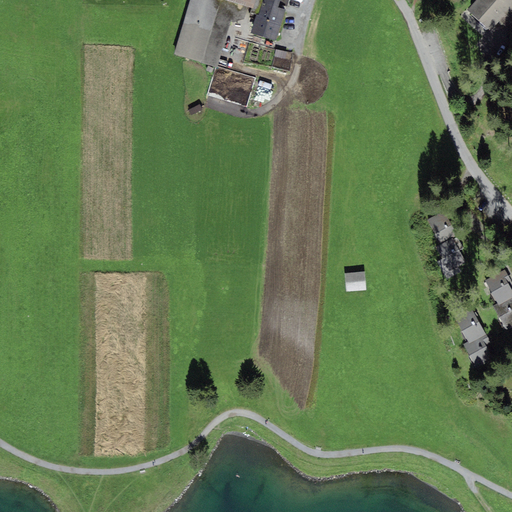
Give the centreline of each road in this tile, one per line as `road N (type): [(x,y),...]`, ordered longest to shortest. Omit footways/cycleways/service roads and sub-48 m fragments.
road 1 (track): [(511,494),(414,450),(314,453),(252,413),(224,416),(191,448),(126,472),(54,468),(0,440)]
road 2 (residential): [(398,0),(469,160),(511,211)]
